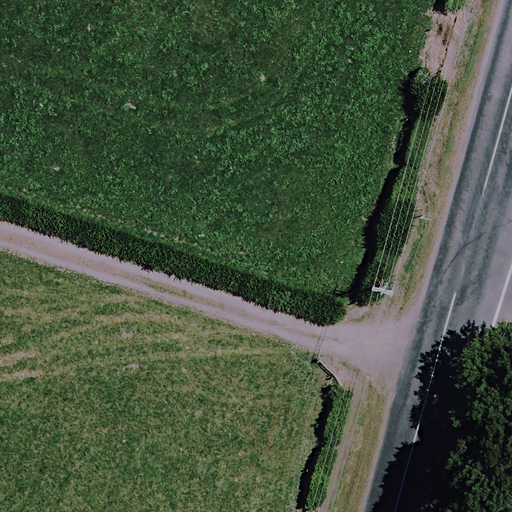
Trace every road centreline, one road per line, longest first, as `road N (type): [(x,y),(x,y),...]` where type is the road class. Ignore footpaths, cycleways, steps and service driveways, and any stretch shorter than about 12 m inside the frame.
road 1 (unclassified): [(473,223),(393,511)]
road 2 (unclassified): [(511,81),(473,223)]
